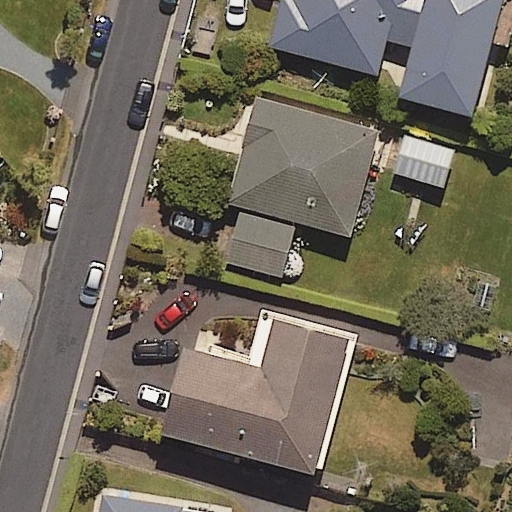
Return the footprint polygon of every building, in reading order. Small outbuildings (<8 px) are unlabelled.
[(490,41),(507,46),(511,27),(511,0),(283,0),(272,44),(377,72),(386,38),(410,44),(397,91),(471,111),(490,41)] [(378,129),(258,96),(229,201),(241,204),(225,259),(280,274),(296,219),(349,233),(378,129)] [(454,148),(405,135),(394,171),(443,185),(454,148)] [(351,336),(273,315),(260,362),(184,342),(161,428),(315,470),(351,336)] [(220,511),(102,493),(99,511),(220,511)]
